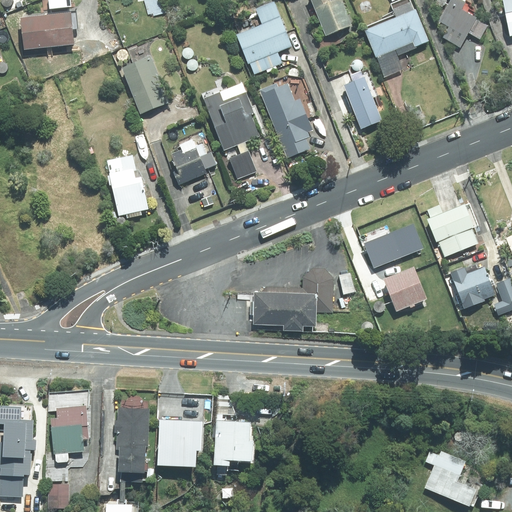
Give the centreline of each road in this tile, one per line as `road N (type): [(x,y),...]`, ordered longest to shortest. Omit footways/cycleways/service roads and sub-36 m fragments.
road 1 (primary): [(84,351),(376,366),(511,385)]
road 2 (secondary): [(511,128),(159,268)]
road 3 (secondary): [(36,347),(68,300),(159,268)]
